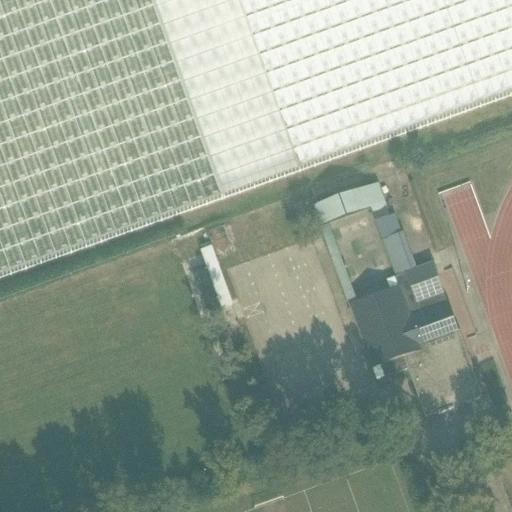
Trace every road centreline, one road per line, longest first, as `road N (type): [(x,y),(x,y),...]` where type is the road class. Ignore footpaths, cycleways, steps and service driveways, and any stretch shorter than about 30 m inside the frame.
road 1 (unknown): [(258,273),(313,430),(356,415)]
road 2 (unknown): [(475,511),(454,455),(426,463),(402,400),(356,415)]
road 3 (unknown): [(301,259),(356,415)]
